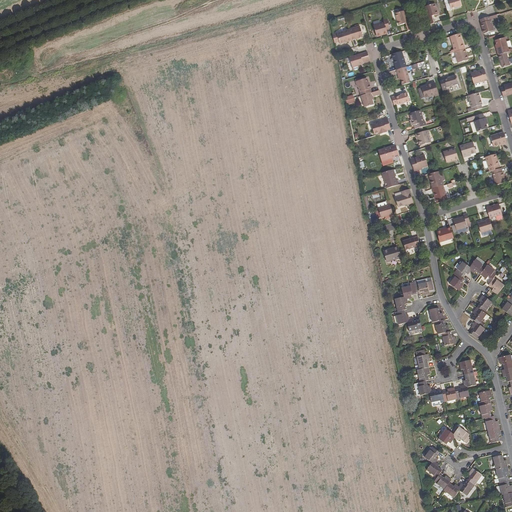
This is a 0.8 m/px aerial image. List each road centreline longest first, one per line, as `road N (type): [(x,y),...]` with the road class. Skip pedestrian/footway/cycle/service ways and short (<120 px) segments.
road 1 (residential): [(425,38),(373,54),(423,217)]
road 2 (residential): [(511,143),(474,21),(425,38)]
